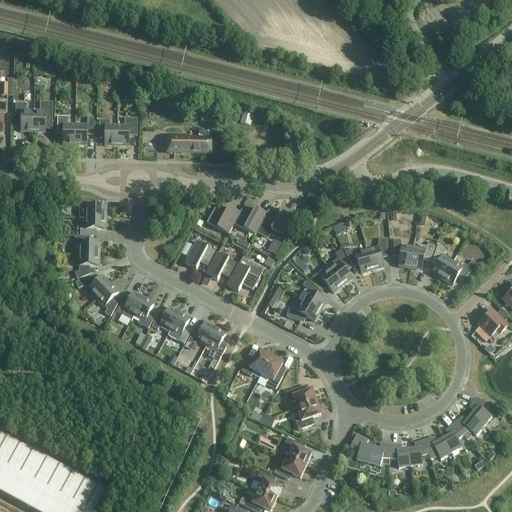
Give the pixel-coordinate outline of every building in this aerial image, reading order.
[(10,76),(10,58),(0,57),(0,66),(3,67),(3,76),(10,76)] [(57,81),(75,81),(76,69),(57,69),(57,81)] [(189,101),(182,99),(180,106),(188,108),(189,101)] [(40,113),(33,113),(33,133),(45,134),(45,123),(52,124),(53,103),(40,103),(40,113)] [(21,133),(33,133),(33,113),(26,113),(26,105),(16,105),(15,123),(21,123),(21,133)] [(63,146),(75,146),(75,126),(68,126),(68,118),(57,118),(57,135),(63,136),(63,146)] [(87,126),(75,126),(75,146),(87,147),(87,136),(93,136),(93,119),(87,118),(87,126)] [(124,127),(117,127),(117,147),(129,148),(129,137),(137,137),(137,120),(125,119),(124,127)] [(105,147),(117,147),(117,127),(110,127),(110,121),(99,121),(99,136),(105,137),(105,147)] [(188,137),(168,137),(167,154),(210,154),(210,140),(188,140),(188,137)] [(79,219),(85,219),(106,219),(106,208),(94,207),(94,201),(76,200),(76,201),(76,207),(79,207),(79,219)] [(228,236),(234,225),(240,214),(229,208),(223,219),(212,213),(207,224),(228,236)] [(234,225),(255,237),(257,233),(267,215),(255,209),(250,219),(240,214),(234,225)] [(282,237),(294,216),(282,210),(277,220),(267,215),(257,233),(267,239),(271,232),(282,237)] [(80,230),(80,231),(77,231),(76,237),(87,237),(93,237),(93,231),(105,231),(106,219),(85,219),(85,230),(80,230)] [(322,239),(325,246),(332,243),(328,236),(322,239)] [(79,249),(79,255),(99,256),(100,244),(87,244),(87,237),(76,237),(74,237),(74,249),(79,249)] [(378,249),(367,252),(372,272),(384,269),(381,260),(388,258),(387,255),(385,240),(378,240),(378,249)] [(399,268),(410,269),(413,249),(402,247),(400,241),(393,241),(394,255),(393,258),(400,259),(399,268)] [(275,242),(269,254),(276,257),(282,246),(275,242)] [(185,265),(196,271),(202,260),(211,265),(217,254),(196,243),(185,265)] [(430,260),(435,248),(428,245),(427,247),(421,246),(421,250),(413,249),(410,269),(422,271),(423,262),(430,263),(430,260)] [(302,251),(306,256),(312,252),(308,247),(302,251)] [(432,275),(442,281),(453,263),(443,257),(443,251),(437,248),(432,261),(431,263),(437,267),(432,275)] [(351,265),(352,268),(359,266),(361,275),(372,272),(367,252),(356,255),(351,250),(345,253),(351,265)] [(335,267),(330,271),(342,287),(352,280),(346,273),(351,269),(349,266),(342,251),(335,254),(337,259),(332,263),(335,267)] [(206,276),(217,282),(223,271),(233,277),(239,266),(217,254),(211,265),(206,276)] [(88,267),(99,268),(99,256),(79,255),(78,267),(79,267),(79,272),(74,274),(77,281),(89,276),(86,269),(88,267)] [(262,274),(247,266),(250,261),(243,258),(239,266),(233,277),(227,287),(238,293),(244,283),(254,288),(262,274)] [(263,270),(271,272),(274,261),(267,259),(263,270)] [(458,267),(453,263),(442,281),(452,287),(457,279),(463,283),(464,280),(478,266),(473,261),(468,266),(466,266),(461,263),(458,267)] [(284,270),(290,275),(294,270),(288,265),(284,270)] [(315,275),(310,280),(320,289),(322,292),(328,287),(333,295),(342,287),(330,271),(321,278),(315,275)] [(90,278),(75,283),(78,290),(84,287),(88,291),(88,292),(96,300),(110,285),(102,277),(95,285),(92,285),(92,284),(90,278)] [(308,293),(302,302),(320,313),(326,303),(318,298),(322,292),(319,291),(307,281),(303,286),(308,293)] [(111,318),(117,306),(111,303),(111,301),(119,294),(110,285),(96,300),(104,308),(107,310),(104,315),(111,318)] [(511,309),(511,287),(509,291),(510,293),(503,301),(511,309)] [(272,309),(282,291),(276,288),(265,305),(272,309)] [(132,322),(134,317),(144,299),(133,294),(128,303),(127,304),(122,301),(115,313),(122,316),(132,322)] [(148,316),(154,305),(144,299),(134,317),(140,321),(137,325),(148,330),(154,319),(148,316)] [(288,311),(286,318),(300,323),(303,324),(306,318),(314,323),(320,313),(302,302),(297,312),(288,311)] [(160,327),(170,333),(180,314),(169,309),(164,320),(158,316),(151,328),(158,331),(160,327)] [(490,310),(484,316),(485,318),(478,326),(480,328),(475,333),(485,343),(490,338),(496,332),(500,336),(508,327),(511,330),(511,329),(511,323),(502,314),(499,318),(490,310)] [(184,331),(190,320),(180,314),(170,333),(180,338),(178,342),(184,345),(190,334),(184,331)] [(187,343),(193,346),(196,342),(206,348),(216,329),(205,324),(199,335),(193,331),(187,343)] [(220,346),(226,335),(216,329),(206,348),(212,351),(208,357),(213,359),(219,362),(226,349),(220,346)] [(143,341),(139,349),(145,352),(149,344),(143,341)] [(254,372),(261,376),(271,358),(259,352),(254,362),(248,359),(241,372),(251,378),(254,372)] [(181,354),(177,363),(188,368),(192,359),(181,354)] [(172,356),(168,364),(174,367),(178,359),(172,356)] [(283,365),(271,358),(261,376),(269,380),(266,386),(275,391),(283,378),(277,375),(283,365)] [(207,369),(204,375),(210,378),(213,373),(207,369)] [(191,376),(199,381),(203,375),(194,371),(191,376)] [(294,402),(297,410),(298,410),(316,404),(312,391),(301,395),(299,389),(285,394),(289,404),(294,402)] [(475,411),(470,417),(484,428),(492,418),(485,413),(488,406),(475,399),(470,409),(475,411)] [(298,410),(297,410),(300,418),(294,420),(296,425),(298,432),(312,427),(310,420),(321,416),(316,404),(298,410)] [(265,415),(261,423),(271,428),(275,420),(265,415)] [(252,416),(249,422),(259,426),(262,419),(252,416)] [(462,418),(454,425),(463,437),(469,432),(476,437),(484,428),(470,417),(466,422),(462,418)] [(449,437),(443,440),(451,455),(462,449),(458,441),(463,437),(454,425),(445,432),(449,437)] [(95,511),(106,493),(0,434),(0,493),(34,511),(95,511)] [(356,462),(368,465),(373,448),(366,447),(368,442),(356,436),(350,449),(359,453),(356,462)] [(285,449),(290,451),(286,459),(306,468),(311,456),(301,451),(303,445),(288,438),(285,444),(287,445),(285,449)] [(435,438),(424,442),(429,456),(430,460),(439,458),(441,461),(451,455),(443,440),(437,443),(435,438)] [(241,453),(246,444),(239,440),(234,450),(241,453)] [(416,450),(409,451),(411,468),(423,467),(422,458),(429,456),(430,460),(429,456),(424,442),(414,445),(416,450)] [(382,460),(390,460),(391,446),(380,445),(379,450),(373,448),(368,465),(382,469),(382,467),(381,466),(382,460)] [(402,447),(391,446),(390,460),(397,461),(398,470),(411,468),(409,451),(401,452),(402,447)] [(493,456),(490,453),(485,457),(488,461),(493,456)] [(300,480),(306,468),(286,459),(283,467),(278,465),(274,475),(287,481),(290,475),(300,480)] [(261,485),(257,493),(276,501),(282,489),(271,484),(274,479),(260,473),(255,482),(261,485)] [(248,498),(244,508),(252,511),(258,511),(260,509),(267,511),(271,511),(276,501),(257,493),(254,501),(248,498)] [(216,510),(219,502),(209,497),(206,505),(216,510)]
